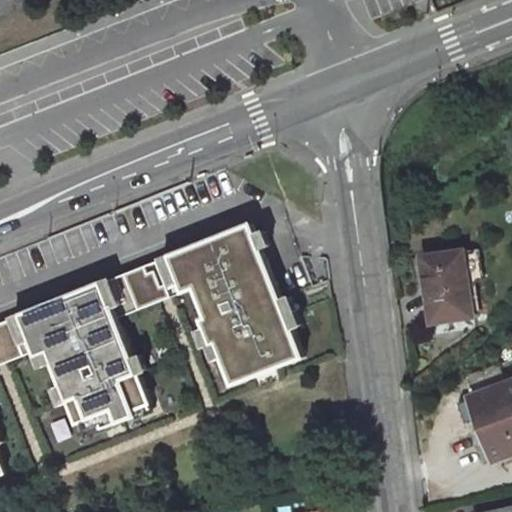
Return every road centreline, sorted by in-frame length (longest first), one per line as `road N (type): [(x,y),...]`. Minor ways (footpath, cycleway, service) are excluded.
road 1 (tertiary): [(398,511),(347,162),(344,85)]
road 2 (secondary): [(0,222),(344,85)]
road 3 (secondary): [(344,85),(511,18)]
